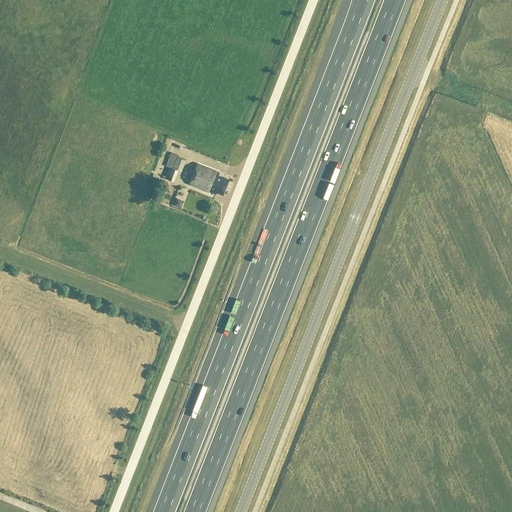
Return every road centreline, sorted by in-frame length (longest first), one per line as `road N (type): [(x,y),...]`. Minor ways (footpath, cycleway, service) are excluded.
road 1 (unclassified): [(240,511),(443,0)]
road 2 (motorway): [(364,0),(163,511)]
road 3 (unclassified): [(113,511),(313,0)]
road 4 (motorway): [(195,511),(394,0)]
road 5 (track): [(186,324),(0,253)]
